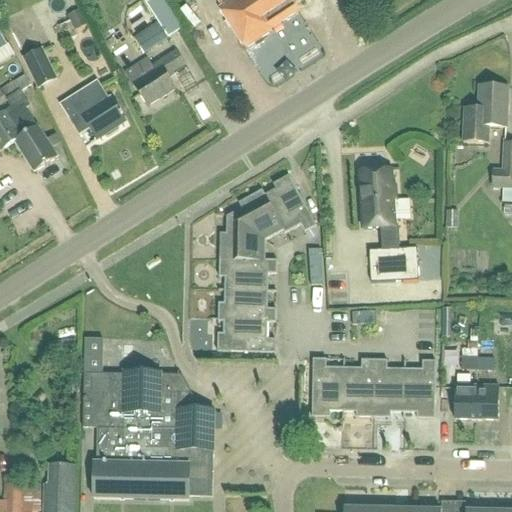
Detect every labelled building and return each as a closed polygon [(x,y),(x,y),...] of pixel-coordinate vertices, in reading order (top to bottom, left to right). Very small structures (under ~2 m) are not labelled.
[(217,0),(222,7),(219,9),(245,50),(270,34),(269,33),(299,13),(291,0),(217,0)] [(184,36),(163,1),(155,6),(154,3),(130,17),(140,35),(162,22),(174,42),(184,36)] [(164,26),(140,39),(150,57),(174,44),(164,26)] [(56,81),(42,52),(24,62),(38,90),(56,81)] [(185,67),(176,52),(151,68),(155,73),(133,87),(147,109),(175,91),(167,79),(185,67)] [(15,145),(38,129),(25,110),(29,108),(21,94),(32,87),(26,78),(4,92),(10,102),(7,103),(12,111),(0,118),(0,152),(1,154),(15,145)] [(109,103),(97,84),(60,107),(79,137),(90,131),(97,142),(104,137),(105,138),(107,139),(118,132),(118,130),(117,128),(124,124),(110,102),(109,103)] [(508,90),(481,89),(479,112),(466,111),(464,144),(488,145),(489,130),(506,130),(508,90)] [(38,128),(38,129),(15,145),(34,175),(59,160),(53,151),(63,144),(58,136),(48,143),(38,128)] [(511,145),(505,145),(504,173),(494,172),(493,190),(504,190),(503,204),(511,204),(511,145)] [(370,254),(372,286),(420,283),(418,251),(397,252),(392,172),(360,174),(363,232),(381,231),(383,253),(370,254)] [(266,198),(284,234),(285,237),(301,228),(305,235),(317,229),(290,178),(274,187),(277,192),(266,198)] [(227,219),(266,243),(284,234),(266,198),(263,193),(239,206),(242,211),(227,219)] [(220,258),(266,259),(266,243),(227,219),(227,236),(221,236),(220,258)] [(219,293),(277,294),(265,293),(265,277),(277,277),(278,263),(266,263),(266,259),(220,258),(220,280),(226,280),(226,292),(220,292),(219,293)] [(290,285),(291,311),(302,310),(301,285),(290,285)] [(219,324),(225,324),(264,325),(276,325),(277,312),(265,312),(265,295),(277,295),(277,294),(219,293),(219,294),(226,294),(225,306),(219,306),(219,324)] [(377,326),(377,314),(352,316),(353,327),(377,326)] [(264,342),(264,325),(225,324),(225,336),(218,336),(218,354),(276,356),(276,342),(264,342)] [(479,353),(462,353),(462,374),(478,374),(479,361),(479,353)] [(478,374),(495,374),(495,361),(479,361),(478,374)] [(344,420),(345,363),(344,362),(344,371),(327,371),(327,362),(314,362),(313,419),(331,420),(331,413),(343,414),(343,420),(344,420)] [(357,420),(374,420),(375,363),(362,363),(362,371),(345,371),(345,363),(344,420),(345,414),(357,414),(357,420)] [(375,363),(374,420),(392,421),(392,415),(404,415),(404,421),(405,421),(406,364),(405,364),(405,372),(388,372),(388,363),(375,363)] [(406,364),(405,421),(405,415),(418,415),(418,421),(436,422),(437,364),(423,364),(423,372),(406,372),(406,364)] [(181,374),(104,372),(104,375),(93,375),(92,430),(99,430),(98,465),(96,465),(95,502),(189,504),(190,499),(214,500),(216,415),(194,415),(195,397),(184,379),(181,379),(181,374)] [(455,421),(477,421),(478,388),(470,388),(470,378),(458,378),(458,387),(456,387),(455,421)] [(478,388),(477,421),(499,421),(500,388),(478,388)] [(74,511),(76,468),(49,467),(49,487),(45,487),(44,511),(74,511)] [(41,511),(42,487),(5,486),(5,505),(0,504),(0,511),(41,511)]
